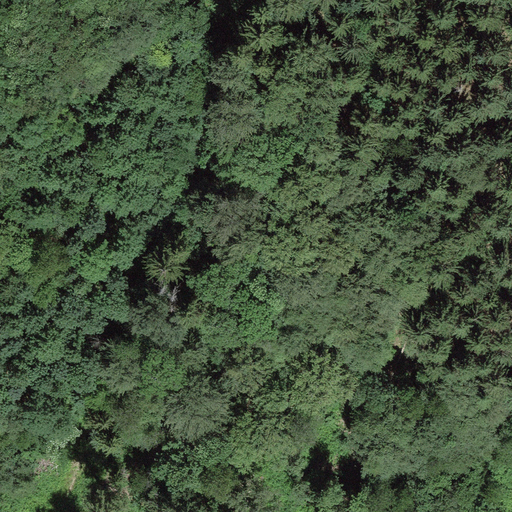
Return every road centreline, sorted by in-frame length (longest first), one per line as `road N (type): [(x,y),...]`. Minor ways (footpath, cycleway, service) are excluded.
road 1 (track): [(93,454),(137,309),(178,0)]
road 2 (track): [(93,454),(286,383),(511,260)]
